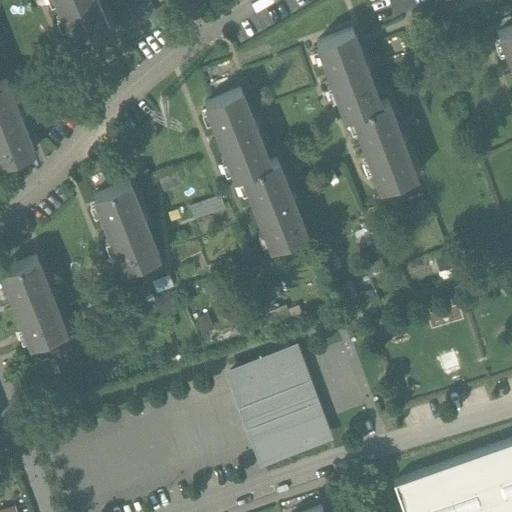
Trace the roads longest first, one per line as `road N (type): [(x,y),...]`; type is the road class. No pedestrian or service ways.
road 1 (residential): [(0,217),(199,38),(261,0)]
road 2 (residential): [(511,408),(196,511)]
road 3 (residential): [(0,387),(49,511)]
